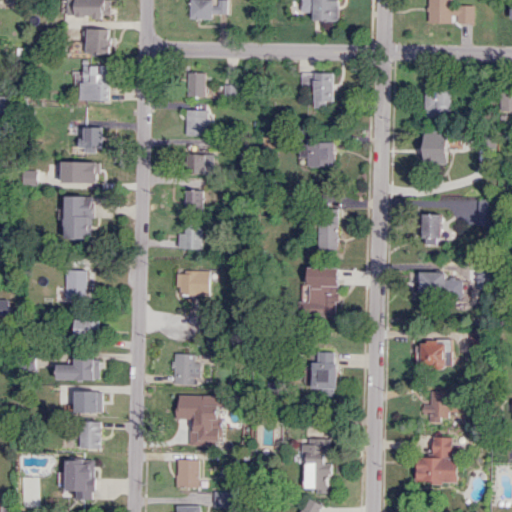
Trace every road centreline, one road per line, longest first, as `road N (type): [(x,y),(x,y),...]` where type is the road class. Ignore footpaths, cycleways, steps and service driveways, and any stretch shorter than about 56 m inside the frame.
road 1 (residential): [(385,0),(372,511)]
road 2 (residential): [(145,0),(133,511)]
road 3 (residential): [(511,53),(144,46)]
